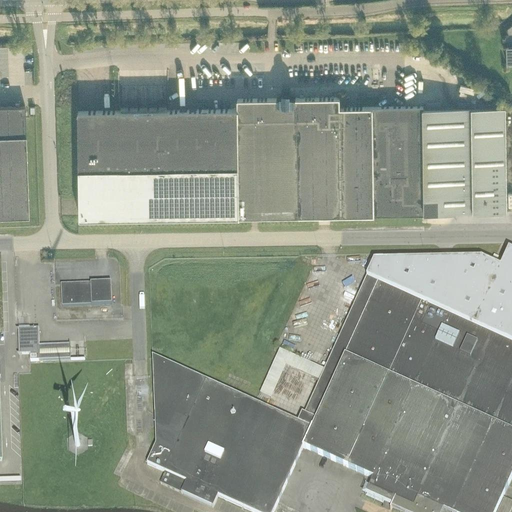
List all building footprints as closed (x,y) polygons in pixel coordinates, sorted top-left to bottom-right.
[(320,216),(423,214),(424,214),(424,213),(507,212),(506,107),(423,108),(423,107),(422,106),(340,107),(340,98),(339,98),(339,97),(320,98),(318,98),(296,98),(292,95),(290,96),(290,92),(282,92),(282,96),(280,96),(276,98),(237,99),(237,109),(78,111),(78,129),(80,219),(236,217),(298,216),(320,216)] [(0,217),(29,217),(24,106),(0,106),(0,217)] [(374,261),(324,370),(280,350),(260,394),(271,399),(286,366),(318,381),(303,414),(301,413),(297,422),(152,356),(156,445),(147,465),(165,473),(160,484),(213,508),(218,497),(251,511),(273,511),(303,448),(305,449),(306,449),(347,467),(373,479),(369,488),(366,494),(393,505),(391,510),(396,511),(442,511),(443,511),(445,511),(509,511),(511,506),(511,501),(503,497),(511,476),(511,251),(508,250),(500,268),(481,259),(374,261)] [(112,305),(111,283),(61,285),(62,307),(112,305)] [(58,319),(71,319),(71,309),(58,309),(58,319)] [(39,329),(18,330),(18,331),(19,355),(30,355),(30,362),(70,360),(70,361),(71,361),(85,360),(71,361),(70,346),(39,347),(38,330),(39,330),(39,329)] [(360,498),(355,508),(360,511),(365,500),(360,498)]
